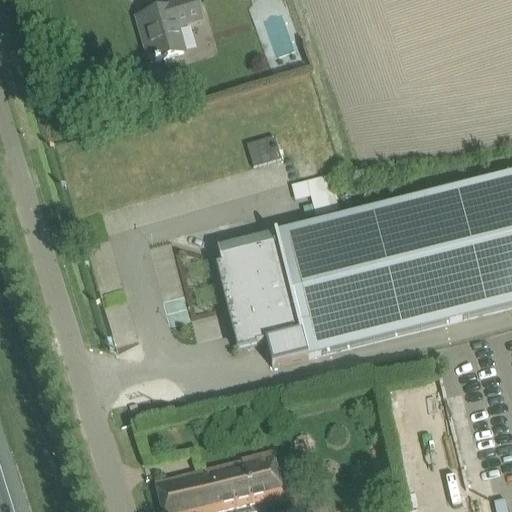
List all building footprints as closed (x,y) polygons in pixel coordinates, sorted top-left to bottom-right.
[(161,62),(161,61),(184,55),(176,29),(201,22),(195,0),(184,0),(168,4),(170,11),(143,18),(151,46),(146,48),(151,64),(156,63),(156,64),(161,62)] [(312,198),(316,217),(339,212),(331,176),(316,179),(310,151),(286,156),(297,201),(312,198)] [(238,353),(249,351),(266,347),(272,370),(309,361),(309,360),(511,308),(511,177),(218,252),(222,267),(217,269),(238,353)] [(137,406),(129,408),(131,416),(139,414),(137,406)] [(161,511),(221,511),(283,496),(272,454),(242,462),(242,464),(155,486),(161,511)]
